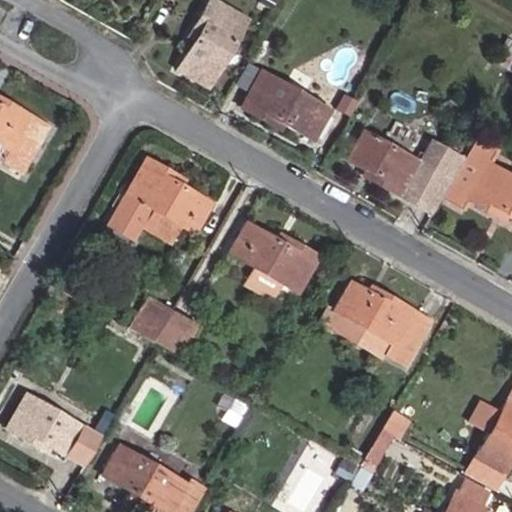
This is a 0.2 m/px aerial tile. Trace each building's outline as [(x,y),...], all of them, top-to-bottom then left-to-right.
[(203,90),(245,18),(214,0),(207,0),(190,30),(196,33),(193,40),(174,72),(203,90)] [(193,40),(196,33),(190,30),(187,36),(193,40)] [(510,74),(511,70),(511,42),(505,38),(491,62),(510,74)] [(328,111),(257,71),(256,72),(258,73),(239,107),(237,106),(236,107),(279,131),(282,125),(311,142),(312,140),(311,140),(326,112),(328,112),(328,111)] [(47,128),(0,101),(0,146),(4,148),(0,155),(0,160),(21,173),(47,128)] [(369,173),(366,179),(430,215),(450,181),(418,163),(359,130),(358,131),(360,132),(345,158),(343,157),(343,158),(359,167),(369,173)] [(418,163),(450,181),(461,160),(430,142),(418,163)] [(511,179),(486,164),(493,152),(476,142),(443,199),(460,208),(465,200),(504,223),(508,217),(511,219),(511,179)] [(192,234),(209,204),(183,189),(171,182),(174,177),(145,161),(112,219),(134,231),(137,227),(147,209),(178,226),(192,234)] [(366,179),(369,173),(359,167),(356,173),(366,179)] [(183,189),(186,184),(174,177),(171,182),(183,189)] [(167,244),(178,226),(147,209),(137,227),(167,244)] [(295,291),(314,258),(316,258),(316,257),(286,240),(283,246),(271,239),(242,222),(241,224),(242,224),(226,252),(225,251),(224,253),(249,267),(240,284),(270,302),(280,284),(296,293),(297,292),(295,291)] [(283,246),(286,240),(274,233),(271,239),(283,246)] [(402,366),(427,321),(375,292),(371,297),(361,292),(345,282),(344,284),(346,285),(332,310),(331,310),(330,309),(329,310),(387,343),(381,354),(402,366)] [(375,292),(364,286),(361,292),(371,297),(375,292)] [(151,344),(169,311),(143,296),(125,329),(151,344)] [(381,354),(387,343),(329,310),(330,309),(331,310),(332,310),(326,306),(315,323),(378,358),(381,354)] [(177,359),(195,326),(169,311),(151,344),(177,359)] [(97,437),(22,394),(21,395),(23,396),(5,427),(3,426),(2,427),(37,447),(40,441),(50,447),(66,457),(67,456),(82,464),(97,437)] [(511,403),(506,400),(507,398),(506,398),(471,459),(472,459),(473,458),(499,472),(498,474),(499,475),(508,459),(511,452),(511,403)] [(394,436),(403,419),(389,411),(379,428),(391,434),(394,436)] [(373,466),(391,434),(379,428),(361,459),(373,466)] [(47,453),(50,447),(40,441),(37,447),(47,453)] [(187,511),(201,488),(188,481),(185,485),(116,445),(115,446),(116,447),(100,475),(99,474),(98,475),(127,492),(124,498),(148,511),(187,511)] [(478,511),(480,508),(477,506),(484,493),(463,481),(456,494),(453,492),(441,511),(478,511)]
